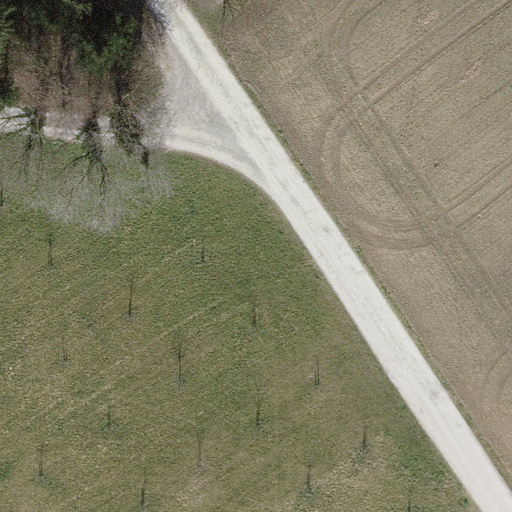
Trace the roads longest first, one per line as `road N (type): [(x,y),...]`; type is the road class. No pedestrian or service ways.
road 1 (track): [(505,511),(162,0)]
road 2 (track): [(0,115),(144,126),(180,107),(211,72)]
